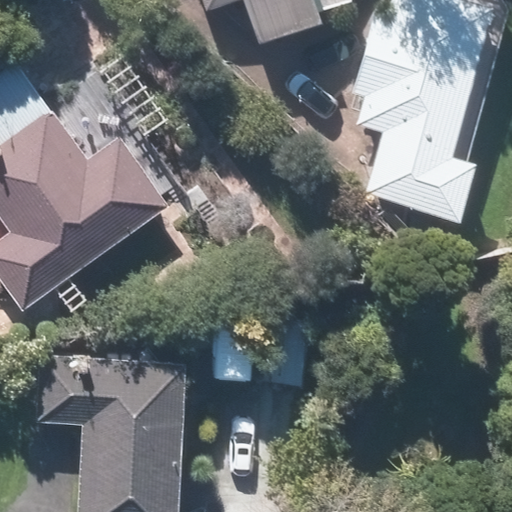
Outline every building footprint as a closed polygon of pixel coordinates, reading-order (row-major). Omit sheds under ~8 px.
[(323,0),(252,0),(262,26),(324,3),(323,0)] [(511,0),(370,0),(354,119),(385,123),(377,183),(470,196),(486,79),(511,82),(511,0)] [(0,231),(0,269),(24,303),(173,195),(123,126),(88,151),(52,102),(0,139),(0,204),(13,222),(0,231)] [(317,315),(258,311),(254,376),(313,379),(317,315)] [(182,511),(192,354),(39,346),(36,407),(86,410),(80,511),(182,511)]
